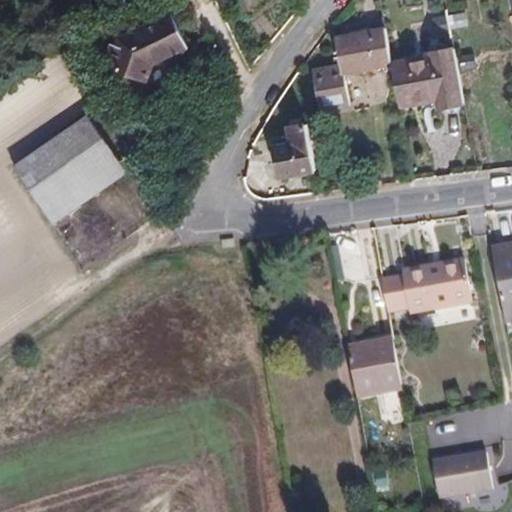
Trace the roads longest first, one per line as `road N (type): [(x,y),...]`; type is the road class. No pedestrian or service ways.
road 1 (residential): [(337,0),(226,157),(205,218),(511,190)]
road 2 (track): [(205,218),(53,306),(0,352)]
